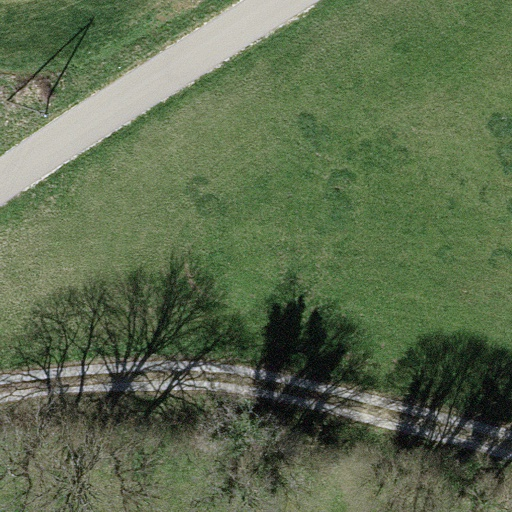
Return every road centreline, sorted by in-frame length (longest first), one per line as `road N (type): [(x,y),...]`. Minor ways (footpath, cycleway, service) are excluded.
road 1 (track): [(511,449),(205,384),(143,377),(0,391)]
road 2 (tertiary): [(0,178),(278,0)]
